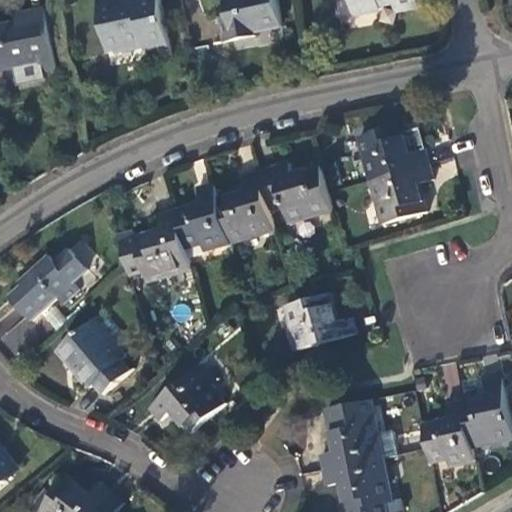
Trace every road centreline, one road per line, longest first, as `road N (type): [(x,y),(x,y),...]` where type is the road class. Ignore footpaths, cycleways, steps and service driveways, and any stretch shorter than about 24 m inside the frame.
road 1 (residential): [(482,64),(147,141),(0,236)]
road 2 (residential): [(0,377),(40,413),(182,484),(243,494)]
road 3 (residential): [(511,251),(428,285),(439,350)]
road 4 (residential): [(482,64),(511,213)]
